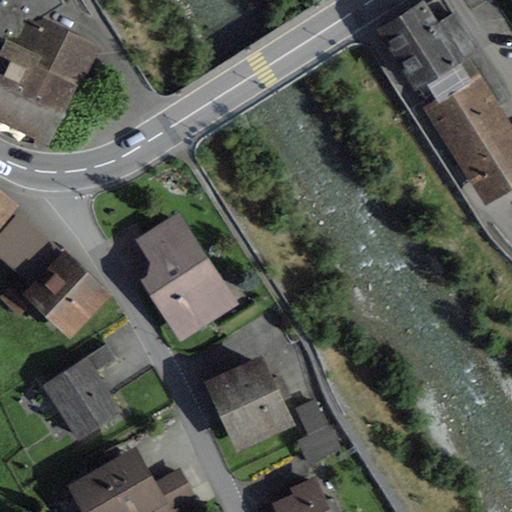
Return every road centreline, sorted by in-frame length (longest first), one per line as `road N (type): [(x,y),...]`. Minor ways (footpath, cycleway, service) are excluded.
road 1 (residential): [(66,171),(187,382),(243,511)]
road 2 (primary): [(66,171),(129,152),(369,0)]
